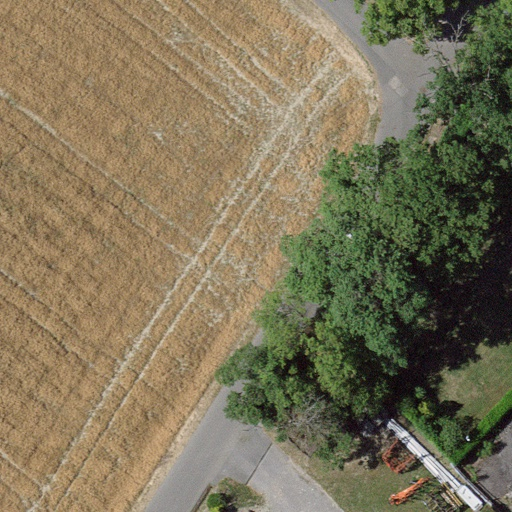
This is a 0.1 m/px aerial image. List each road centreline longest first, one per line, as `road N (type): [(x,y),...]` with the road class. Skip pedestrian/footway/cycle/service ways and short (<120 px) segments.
road 1 (residential): [(170,511),(377,192),(428,93)]
road 2 (residential): [(334,0),(428,93)]
